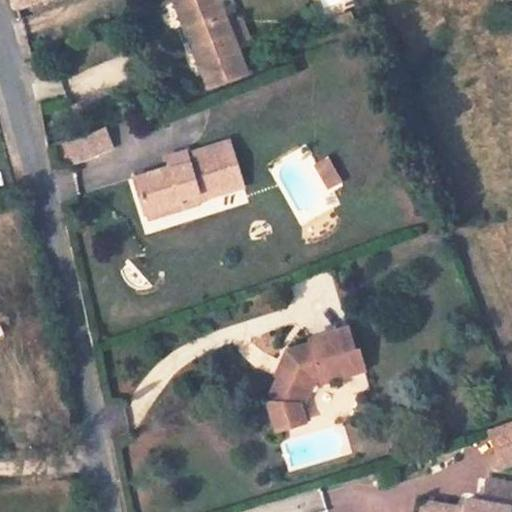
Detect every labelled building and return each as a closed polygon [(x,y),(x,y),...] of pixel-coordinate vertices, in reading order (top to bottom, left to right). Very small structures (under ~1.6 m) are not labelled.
[(11,0),(18,16),(55,0),(11,0)] [(166,0),(203,93),(238,75),(209,0),(166,0)] [(319,0),(326,0),(330,13),(351,7),(349,0),(312,0),(313,2),(319,0)] [(100,133),(85,138),(64,147),(71,166),(107,151),(100,133)] [(166,174),(133,184),(144,218),(177,208),(176,204),(194,199),(197,205),(240,191),(225,148),(183,162),(182,158),(163,164),(166,174)] [(311,165),(328,192),(344,182),(327,155),(311,165)] [(279,355),(273,365),(278,368),(269,382),(268,382),(256,403),(266,439),(294,430),(290,411),(298,396),(303,395),(307,385),(314,383),(316,388),(359,375),(353,353),(347,354),(342,334),(303,344),(303,348),(279,355)] [(269,382),(278,368),(273,365),(264,380),(268,382),(269,382)] [(511,426),(492,433),(498,448),(497,451),(491,452),(499,472),(511,467),(511,426)] [(511,511),(511,488),(487,484),(482,507),(465,504),(462,511),(454,511),(420,505),(418,511),(511,511)]
